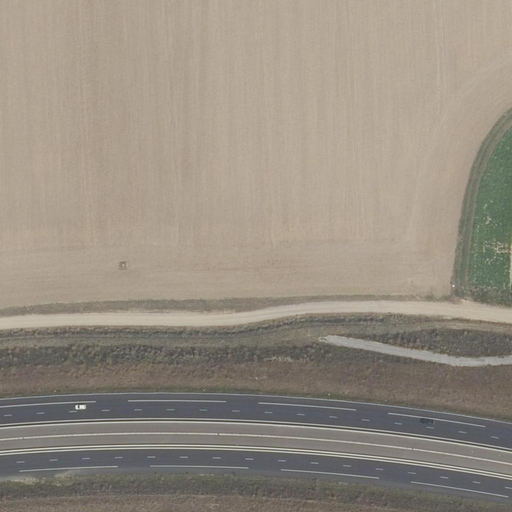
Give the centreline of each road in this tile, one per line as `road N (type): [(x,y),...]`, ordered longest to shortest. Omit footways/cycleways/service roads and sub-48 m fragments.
road 1 (trunk): [(0,465),(243,458),(511,489)]
road 2 (trunk): [(511,438),(390,419),(248,411),(0,416)]
road 3 (track): [(511,317),(334,305),(216,319),(0,324)]
road 4 (track): [(511,330),(434,325),(238,343),(0,345)]
road 5 (track): [(470,362),(467,379),(199,370),(0,377)]
road 6 (track): [(382,511),(224,500),(0,505)]
road 7 (track): [(511,116),(489,142),(474,183),(461,277),(466,309)]
road 8 (track): [(311,331),(455,362),(511,360)]
